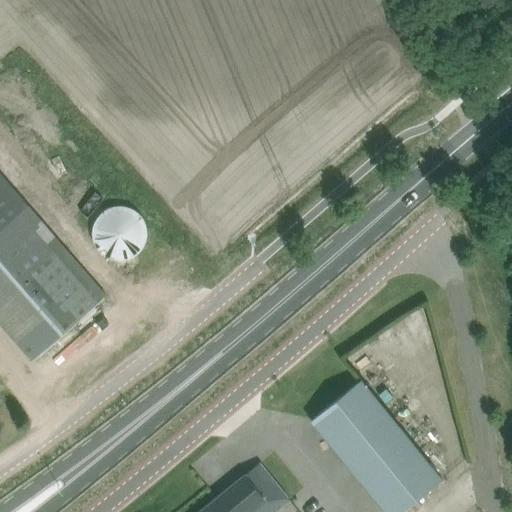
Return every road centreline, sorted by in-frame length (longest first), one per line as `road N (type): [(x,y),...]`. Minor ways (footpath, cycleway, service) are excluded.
road 1 (primary): [(113,443),(511,106)]
road 2 (unclassified): [(97,511),(421,232)]
road 3 (unclassified): [(249,273),(0,467)]
road 4 (track): [(421,232),(453,277),(471,376)]
road 5 (track): [(471,376),(495,511)]
road 6 (primary): [(113,443),(0,511)]
